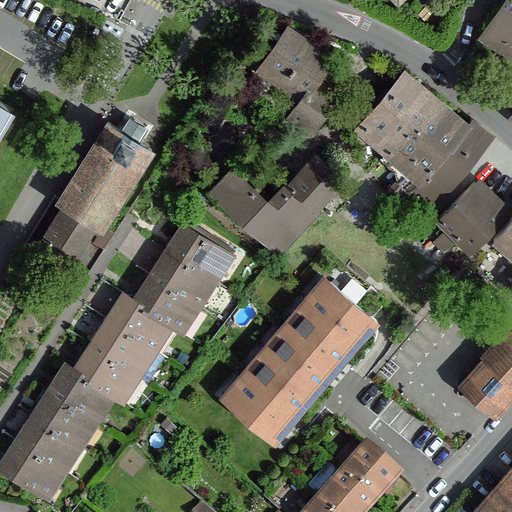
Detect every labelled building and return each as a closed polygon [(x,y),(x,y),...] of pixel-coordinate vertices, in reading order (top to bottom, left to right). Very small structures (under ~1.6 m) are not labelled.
[(511,6),(505,1),(481,38),(511,57),(511,6)] [(307,96),(320,80),(334,59),(289,27),(263,64),(307,96)] [(438,101),(406,75),(365,125),(391,150),(416,129),(438,101)] [(320,80),(307,96),(300,106),(297,104),(288,115),(313,133),(335,106),(331,104),(335,100),(332,97),(335,92),(320,80)] [(467,125),(438,101),(416,129),(391,150),(421,181),(467,125)] [(0,130),(12,110),(0,102),(0,130)] [(156,146),(110,118),(61,197),(68,201),(41,244),(74,264),(96,229),(102,233),(156,146)] [(473,119),(467,125),(421,181),(417,186),(434,200),(444,189),(448,189),(493,134),(473,119)] [(319,155),(291,186),(312,209),(315,212),(344,179),(319,155)] [(237,173),(217,195),(279,251),(312,209),(291,186),(289,184),(272,205),(237,173)] [(498,204),(476,182),(439,219),(450,229),(459,238),(472,251),(508,214),(498,204)] [(511,252),(511,219),(496,238),(511,252)] [(68,360),(2,464),(52,496),(117,394),(127,401),(176,324),(187,331),(236,253),(187,222),(139,298),(127,290),(79,367),(68,360)] [(453,244),(459,238),(450,229),(444,235),(453,244)] [(327,281),(229,395),(276,436),(374,322),(327,281)] [(485,351),(459,381),(494,411),(511,390),(511,316),(497,334),(483,350),(485,351)] [(375,511),(405,478),(371,449),(315,511),(375,511)] [(511,511),(511,466),(480,503),(490,511),(511,511)]
